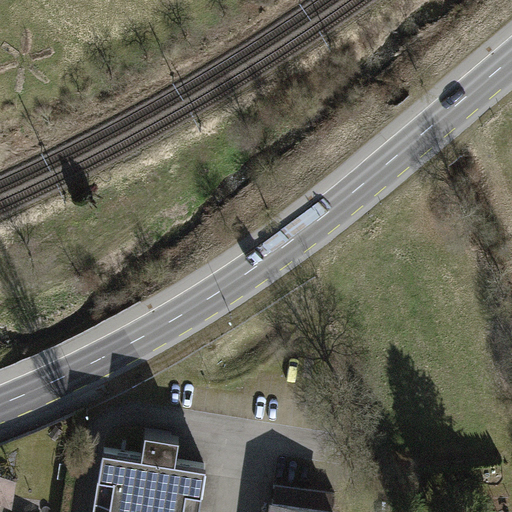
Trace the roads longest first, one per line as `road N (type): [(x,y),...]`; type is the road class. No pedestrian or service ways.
road 1 (primary): [(0,405),(227,288),(511,59)]
road 2 (track): [(451,110),(479,143),(511,229)]
